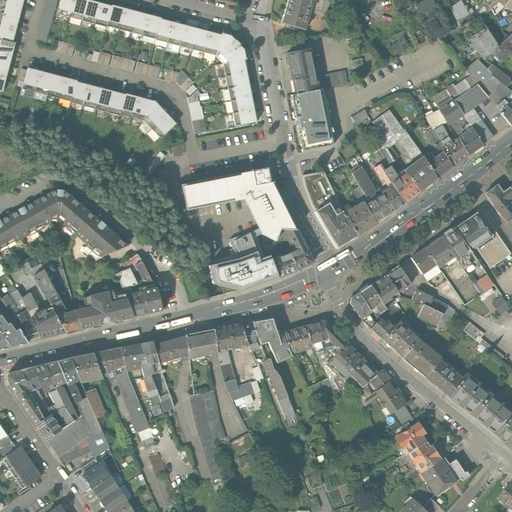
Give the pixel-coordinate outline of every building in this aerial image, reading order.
[(0,12),(18,17),(21,4),(4,0),(0,0),(0,2),(0,12)] [(46,0),(36,38),(46,41),(56,0),(46,0)] [(61,0),(57,15),(69,19),(74,0),(61,0)] [(87,0),(74,0),(69,19),(81,22),(87,0)] [(99,3),(87,0),(81,22),(94,25),(99,3)] [(288,0),(281,24),(304,31),(310,12),(326,17),(330,0),(288,0)] [(399,0),(392,4),(397,13),(423,0),(399,0)] [(416,48),(436,38),(459,27),(456,21),(452,10),(450,7),(444,0),(423,0),(397,13),(406,30),(416,48)] [(459,0),(450,7),(452,10),(456,21),(467,16),(459,0)] [(484,0),(475,12),(467,16),(456,21),(459,27),(478,17),(490,9),(488,6),(493,0),(484,0)] [(494,0),(493,0),(488,6),(490,9),(494,15),(503,6),(494,0)] [(507,0),(503,6),(511,12),(511,0),(511,1),(509,0),(507,0)] [(111,6),(99,3),(94,25),(106,28),(106,27),(111,6)] [(106,27),(118,30),(124,8),(112,5),(111,6),(106,27)] [(118,30),(131,33),(136,11),(124,8),(118,30)] [(131,33),(143,37),(149,15),(136,11),(131,33)] [(0,25),(15,29),(18,17),(0,12),(0,25)] [(488,12),(479,18),(485,27),(494,21),(488,12)] [(500,26),(511,21),(511,12),(497,22),(500,26)] [(161,18),(149,15),(143,37),(155,40),(160,19),(161,18)] [(459,27),(465,40),(486,29),(485,27),(479,18),(478,17),(459,27)] [(155,41),(167,44),(173,23),(160,19),(155,40),(155,41)] [(167,44),(179,47),(185,26),(173,23),(167,44)] [(0,38),(12,42),(15,29),(0,25),(0,38)] [(179,47),(192,50),(197,29),(185,26),(179,47)] [(465,70),(477,60),(473,54),(465,40),(459,27),(436,38),(456,60),(465,70)] [(192,50),(204,53),(209,32),(197,29),(192,50)] [(486,29),(465,40),(473,54),(477,60),(481,56),(484,59),(489,55),(491,53),(497,46),(486,29)] [(393,59),(416,48),(406,30),(385,42),(393,59)] [(511,52),(511,31),(497,46),(491,53),(500,63),(510,54),(511,52)] [(222,35),(209,32),(204,53),(216,57),(222,35)] [(222,32),(222,35),(216,57),(223,65),(245,61),(244,58),(247,58),(245,49),(232,35),(222,32)] [(0,38),(0,51),(11,55),(14,42),(12,42),(0,38)] [(347,41),(349,51),(360,49),(358,39),(347,41)] [(57,42),(55,52),(71,56),(74,46),(57,42)] [(87,50),(76,46),(73,57),(84,60),(87,50)] [(295,93),(320,88),(318,76),(312,47),(287,52),(295,93)] [(0,64),(8,67),(11,55),(0,51),(0,64)] [(99,53),(93,52),(91,61),(107,66),(110,56),(99,53)] [(135,62),(113,56),(110,66),(132,72),(135,62)] [(362,60),(351,61),(352,68),(363,67),(362,60)] [(462,115),(471,129),(482,145),(492,138),(471,109),(481,102),(494,90),(500,82),(486,69),(482,66),(480,63),(479,63),(477,60),(465,70),(471,77),(453,89),(451,86),(445,89),(447,91),(432,100),(439,110),(438,110),(446,123),(447,124),(455,119),(462,115)] [(223,65),(226,77),(247,74),(245,61),(223,65)] [(159,69),(137,63),(134,73),(157,79),(159,69)] [(491,65),(486,69),(500,82),(506,87),(510,83),(508,78),(491,65)] [(22,88),(34,91),(40,69),(27,66),(26,70),(23,82),(22,88)] [(34,91),(46,94),(52,72),(40,69),(34,91)] [(178,73),(167,70),(164,81),(175,84),(176,82),(178,73)] [(181,71),(178,73),(176,82),(183,91),(192,84),(181,71)] [(345,71),(318,76),(320,88),(332,87),(347,84),(345,71)] [(46,94),(58,98),(64,75),(52,72),(46,94)] [(249,86),(247,74),(226,77),(228,89),(249,86)] [(76,79),(64,75),(58,98),(70,101),(76,79)] [(70,103),(82,106),(88,82),(76,79),(70,101),(70,103)] [(101,86),(88,82),(82,106),(95,109),(101,86)] [(497,92),(505,99),(496,108),(499,112),(508,106),(511,101),(511,92),(506,87),(500,82),(494,90),(497,92)] [(192,84),(185,91),(189,95),(196,88),(192,84)] [(95,109),(107,112),(113,89),(101,86),(95,109)] [(228,89),(230,102),(252,98),(249,86),(228,89)] [(331,144),(320,88),(295,93),(289,95),(301,150),(331,144)] [(126,92),(113,89),(107,112),(120,116),(120,114),(126,92)] [(120,114),(132,117),(138,94),(126,91),(126,92),(120,114)] [(197,91),(189,97),(187,98),(194,134),(206,132),(204,119),(203,119),(201,107),(200,107),(199,101),(198,102),(197,96),(200,94),(197,91)] [(155,98),(138,94),(132,117),(142,119),(155,98)] [(142,119),(150,128),(167,112),(155,98),(142,119)] [(230,102),(233,114),(254,110),(252,98),(230,102)] [(511,126),(511,125),(511,101),(508,106),(499,112),(511,126)] [(256,122),(254,110),(233,114),(235,126),(256,122)] [(384,170),(390,166),(391,166),(389,164),(393,162),(386,150),(398,141),(407,135),(404,130),(403,130),(388,110),(371,123),(380,138),(368,146),(380,164),(384,170)] [(438,110),(431,114),(441,126),(446,123),(438,110)] [(177,123),(167,112),(150,128),(160,138),(177,123)] [(431,129),(444,149),(445,146),(450,143),(441,126),(431,114),(430,112),(424,116),(431,129)] [(462,115),(455,119),(464,133),(471,129),(462,115)] [(436,178),(451,167),(442,150),(444,149),(431,129),(424,134),(434,151),(423,158),(436,178)] [(467,155),(482,145),(471,129),(464,133),(462,134),(457,139),(467,155)] [(423,156),(407,135),(398,141),(414,163),(422,157),(423,156)] [(451,167),(467,155),(457,139),(450,143),(445,146),(444,149),(442,150),(451,167)] [(165,157),(159,152),(144,171),(150,176),(165,157)] [(423,158),(422,157),(414,163),(409,167),(404,170),(419,191),(436,178),(423,158)] [(404,203),(384,170),(380,164),(372,169),(382,185),(385,183),(388,189),(381,193),(382,195),(392,211),(404,203)] [(404,203),(419,191),(404,170),(396,175),(390,166),(384,170),(404,203)] [(186,211),(244,199),(258,229),(261,234),(261,235),(275,242),(275,240),(280,230),(286,230),(294,230),(296,229),(274,184),(273,182),(270,182),(267,168),(181,185),(186,211)] [(359,187),(367,199),(373,196),(374,192),(359,168),(352,174),(359,187)] [(311,206),(315,212),(330,202),(337,215),(342,212),(323,172),(302,175),(304,186),(311,206)] [(501,217),(507,222),(511,218),(511,206),(507,200),(511,196),(511,192),(509,188),(508,187),(502,193),(496,185),(484,193),(501,217)] [(99,222),(65,192),(63,192),(63,190),(60,190),(57,190),(57,191),(54,191),(24,207),(23,206),(20,208),(17,210),(18,211),(0,220),(0,247),(13,240),(14,241),(28,234),(27,232),(42,224),(43,226),(50,222),(50,219),(54,217),(60,217),(64,220),(63,224),(68,227),(69,226),(75,232),(74,233),(88,245),(88,243),(100,253),(99,254),(102,257),(127,246),(104,226),(105,225),(103,223),(100,221),(99,222)] [(376,224),(392,211),(382,195),(365,205),(376,224)] [(376,224),(365,205),(363,201),(345,212),(347,216),(357,235),(376,224)] [(345,217),(342,212),(337,215),(330,202),(315,212),(336,248),(357,235),(347,216),(345,217)] [(480,210),(475,213),(491,235),(475,246),(490,269),(510,255),(480,210)] [(475,213),(453,228),(469,250),(475,246),(491,235),(475,213)] [(459,257),(469,250),(453,228),(440,237),(454,257),(455,258),(458,256),(459,257)] [(255,237),(261,234),(258,229),(249,233),(249,232),(228,240),(236,259),(256,251),(259,259),(263,258),(255,237)] [(293,252),(289,254),(297,270),(310,264),(311,260),(296,229),(294,230),(286,230),(291,240),(296,250),(293,252)] [(286,230),(280,230),(275,240),(287,240),(291,240),(286,230)] [(445,263),(454,257),(440,237),(424,248),(435,265),(438,268),(445,263)] [(291,240),(287,240),(293,252),(296,250),(291,240)] [(421,274),(435,265),(424,248),(410,258),(421,274)] [(486,275),(469,250),(459,257),(458,256),(455,258),(466,274),(473,284),(486,275)] [(277,278),(278,278),(271,261),(270,256),(263,258),(259,259),(256,251),(236,259),(208,266),(212,284),(242,291),(271,280),(277,278)] [(278,278),(297,270),(289,254),(271,261),(278,278)] [(82,329),(81,328),(75,311),(67,313),(41,265),(46,263),(42,255),(22,266),(26,274),(32,271),(51,307),(66,332),(66,333),(82,329)] [(455,258),(454,257),(445,263),(457,280),(466,274),(455,258)] [(139,293),(142,292),(147,313),(161,309),(156,288),(155,289),(141,262),(134,265),(146,286),(149,287),(150,290),(145,291),(143,287),(138,288),(139,293)] [(398,266),(385,274),(396,290),(398,293),(410,284),(398,266)] [(115,274),(125,294),(133,316),(147,313),(142,292),(139,293),(132,295),(129,287),(136,284),(128,268),(115,274)] [(388,296),(396,290),(385,274),(368,286),(380,304),(390,298),(388,296)] [(480,294),(493,285),(486,275),(473,284),(480,294)] [(384,309),(380,304),(368,286),(367,284),(356,292),(367,309),(372,305),(378,313),(384,309)] [(420,304),(440,314),(444,305),(414,290),(409,299),(420,304)] [(27,341),(40,337),(31,319),(26,310),(24,303),(21,298),(17,291),(1,301),(6,306),(14,317),(17,324),(19,329),(27,341)] [(85,309),(75,311),(81,328),(92,325),(92,328),(97,327),(100,326),(100,323),(113,320),(114,323),(119,322),(122,321),(121,318),(128,317),(133,316),(125,294),(114,296),(113,291),(82,298),(85,309)] [(368,311),(367,309),(356,292),(348,297),(347,302),(357,318),(368,311)] [(40,338),(66,332),(51,307),(45,310),(44,309),(38,312),(29,293),(21,298),(24,303),(26,310),(31,319),(40,337),(40,338)] [(508,307),(500,296),(491,303),(499,314),(508,307)] [(420,304),(415,316),(434,325),(440,314),(420,304)] [(453,312),(444,305),(440,314),(434,325),(443,330),(453,312)] [(0,314),(0,331),(11,347),(28,343),(27,341),(19,329),(15,331),(9,323),(7,324),(0,314)] [(368,326),(381,338),(390,328),(376,316),(368,326)] [(290,356),(290,354),(281,334),(276,335),(272,318),(252,322),(257,337),(259,344),(267,342),(276,363),(290,356)] [(381,338),(404,357),(418,339),(396,320),(390,328),(381,338)] [(334,346),(340,351),(347,343),(324,321),(305,327),(310,344),(320,342),(327,340),(334,346)] [(254,338),(257,337),(252,322),(241,324),(248,346),(250,351),(258,349),(255,340),(254,340),(254,338)] [(469,322),(462,330),(500,360),(503,356),(480,338),(483,333),(469,322)] [(226,350),(248,346),(241,324),(214,329),(217,352),(226,350)] [(312,347),(310,344),(305,327),(281,334),(290,354),(312,347)] [(217,353),(217,352),(214,329),(185,335),(185,336),(188,359),(217,353)] [(0,349),(11,347),(0,331),(0,349)] [(181,360),(188,359),(185,336),(153,345),(158,363),(179,357),(181,360)] [(404,357),(426,377),(440,359),(442,358),(418,339),(404,357)] [(152,342),(141,344),(146,361),(141,362),(140,364),(141,367),(143,377),(150,375),(161,371),(158,363),(153,345),(152,342)] [(314,351),(322,349),(320,342),(310,344),(312,347),(314,351)] [(337,354),(348,376),(364,360),(347,343),(340,351),(337,354)] [(126,371),(141,367),(140,364),(141,362),(146,361),(141,344),(120,348),(124,366),(126,371)] [(322,349),(314,351),(326,378),(329,382),(332,379),(338,391),(346,386),(343,382),(348,376),(337,354),(340,351),(334,346),(322,349)] [(106,372),(124,366),(120,348),(92,353),(100,374),(106,372)] [(236,390),(226,350),(217,352),(217,353),(218,358),(225,388),(232,402),(242,398),(244,403),(251,401),(249,395),(259,392),(255,382),(255,381),(238,387),(239,389),(236,390)] [(102,378),(100,374),(92,353),(70,358),(79,379),(80,382),(102,378)] [(71,383),(79,379),(70,358),(56,361),(66,382),(74,402),(81,399),(75,385),(72,384),(71,383)] [(278,401),(287,398),(280,380),(274,371),(273,371),(269,359),(266,360),(261,362),(278,401)] [(426,377),(447,394),(462,376),(440,359),(426,377)] [(377,374),(364,360),(348,376),(357,394),(369,382),(368,381),(377,374)] [(61,384),(66,382),(56,361),(44,364),(64,406),(70,415),(75,413),(61,384)] [(54,413),(64,406),(44,364),(31,367),(40,385),(44,392),(47,391),(54,405),(51,407),(54,413)] [(126,371),(124,366),(106,372),(109,382),(115,380),(137,433),(149,428),(128,379),(126,371)] [(34,388),(40,385),(31,367),(19,370),(27,386),(34,399),(41,396),(38,391),(34,388)] [(255,381),(255,382),(262,379),(258,367),(251,370),(255,381)] [(36,425),(44,419),(34,399),(27,386),(19,370),(8,373),(6,376),(9,385),(36,425)] [(382,370),(377,374),(368,381),(369,382),(376,391),(388,382),(391,380),(382,370)] [(447,394),(471,413),(488,393),(465,373),(462,376),(447,394)] [(157,394),(150,375),(143,377),(142,377),(148,397),(157,394)] [(326,378),(308,388),(313,400),(333,391),(329,382),(326,378)] [(393,390),(388,382),(376,391),(375,392),(385,406),(383,407),(388,415),(391,413),(403,406),(406,404),(399,393),(399,392),(397,389),(396,389),(393,390)] [(85,392),(87,397),(95,419),(105,415),(94,389),(85,392)] [(159,396),(165,411),(174,407),(169,392),(159,396)] [(212,392),(189,396),(195,425),(213,480),(225,477),(214,442),(224,439),(218,420),(212,392)] [(471,413),(495,433),(511,412),(488,393),(471,413)] [(109,448),(95,419),(87,397),(81,399),(74,402),(81,416),(61,430),(46,440),(58,457),(77,444),(81,448),(87,444),(94,459),(109,448)] [(294,416),(287,398),(278,401),(286,419),(294,416)] [(162,412),(158,404),(151,407),(155,415),(162,412)] [(412,420),(403,406),(391,413),(400,427),(412,420)] [(495,433),(511,447),(511,412),(495,433)] [(51,414),(44,419),(36,425),(46,440),(61,430),(51,414)] [(396,436),(407,453),(425,440),(421,435),(425,432),(419,421),(396,436)] [(0,448),(11,443),(12,442),(0,426),(0,448)] [(229,443),(236,456),(256,446),(249,433),(229,443)] [(429,447),(425,440),(407,453),(420,472),(441,458),(432,445),(429,447)] [(0,448),(0,457),(2,460),(16,450),(11,443),(0,448)] [(1,460),(8,470),(26,457),(20,447),(16,450),(2,460),(1,460)] [(155,478),(165,474),(158,453),(148,456),(155,478)] [(249,460),(246,454),(239,457),(242,463),(249,460)] [(8,470),(15,479),(33,467),(26,457),(8,470)] [(420,472),(435,495),(461,478),(462,480),(470,475),(467,471),(464,472),(456,459),(446,466),(441,458),(420,472)] [(82,474),(91,489),(110,476),(101,462),(82,474)] [(40,477),(33,467),(15,479),(22,489),(28,485),(40,477)] [(318,474),(307,478),(311,490),(322,485),(318,474)] [(91,489),(99,500),(117,488),(110,476),(91,489)] [(511,505),(511,481),(497,497),(510,508),(511,505)] [(31,489),(28,485),(22,489),(17,493),(20,497),(31,489)] [(107,511),(126,500),(117,488),(99,500),(106,511),(107,511)] [(310,499),(314,510),(320,508),(315,497),(310,499)] [(413,499),(401,511),(426,511),(422,508),(413,499)] [(431,499),(422,508),(426,511),(433,511),(439,506),(431,499)] [(132,511),(133,511),(126,500),(107,511),(132,511)]
